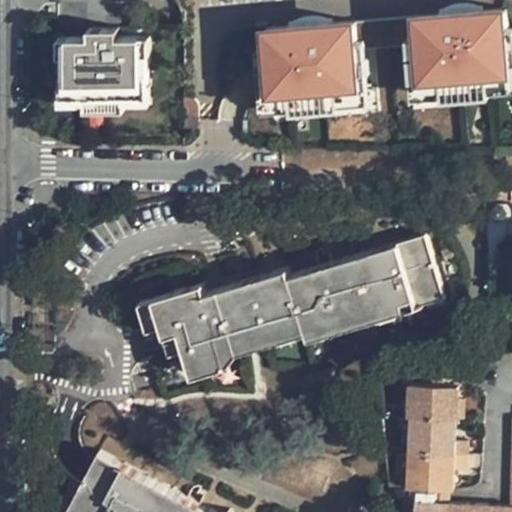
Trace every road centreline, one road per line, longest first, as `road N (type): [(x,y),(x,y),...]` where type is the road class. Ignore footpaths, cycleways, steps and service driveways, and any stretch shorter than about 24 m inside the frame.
road 1 (residential): [(6,371),(2,0)]
road 2 (residential): [(6,371),(6,511)]
